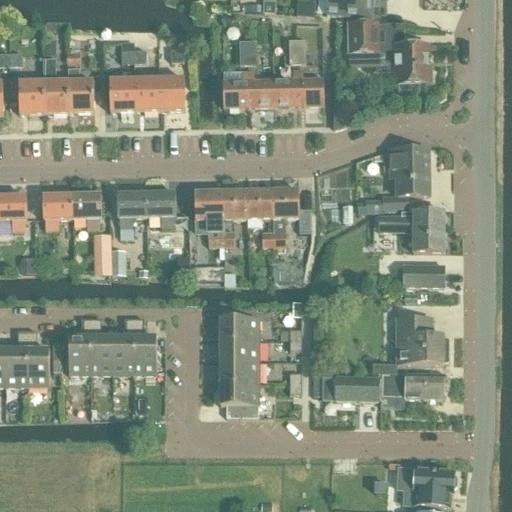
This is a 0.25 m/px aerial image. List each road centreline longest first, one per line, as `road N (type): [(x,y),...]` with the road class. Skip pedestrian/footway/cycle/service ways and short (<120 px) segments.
road 1 (residential): [(0,169),(292,162),(398,134),(483,131)]
road 2 (residential): [(482,448),(191,449),(188,314)]
road 3 (residential): [(482,448),(483,131)]
road 4 (residential): [(483,131),(484,0)]
